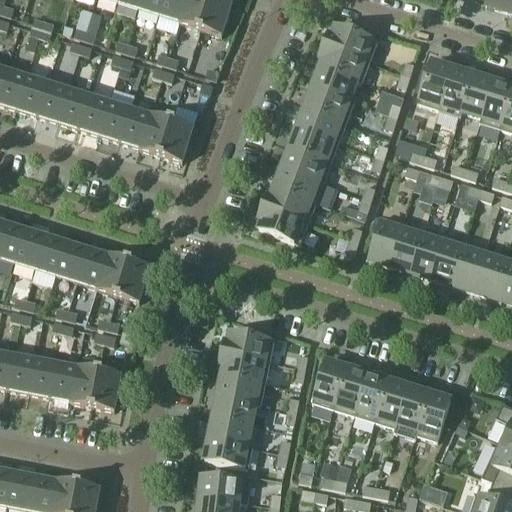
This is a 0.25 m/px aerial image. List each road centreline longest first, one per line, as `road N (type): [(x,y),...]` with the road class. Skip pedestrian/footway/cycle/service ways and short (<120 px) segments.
road 1 (residential): [(511,371),(186,271)]
road 2 (residential): [(204,207),(288,0)]
road 3 (residential): [(204,207),(0,146)]
road 4 (residential): [(141,466),(186,271)]
road 5 (residential): [(340,0),(511,53)]
road 6 (residential): [(141,466),(0,439)]
